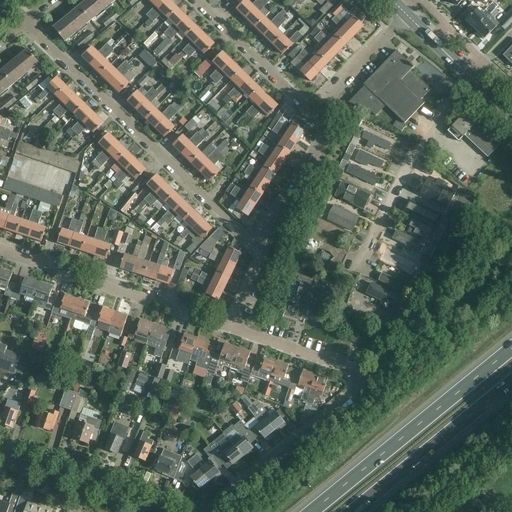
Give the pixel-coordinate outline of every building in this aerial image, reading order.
[(90,21),(96,16),(103,10),(94,0),(87,0),(78,7),(90,21)] [(94,0),(103,10),(109,5),(115,0),(94,0)] [(149,0),(149,1),(155,7),(159,10),(168,0),(167,0),(149,0)] [(159,10),(150,19),(153,23),(162,14),(167,19),(177,9),(168,0),(159,10)] [(257,0),(251,6),(245,0),(237,0),(237,1),(241,5),(236,10),(245,20),(264,0),(257,0)] [(264,0),(245,20),(254,28),(264,18),(258,13),(268,3),(264,0)] [(299,2),(300,0),(292,0),(288,5),(292,9),(299,2)] [(471,25),(475,30),(495,10),(501,4),(497,0),(482,15),(476,10),(466,21),(465,22),(470,27),(471,25)] [(319,11),(324,16),(333,7),(328,2),(319,11)] [(334,18),(354,37),(363,27),(352,17),(348,22),(341,15),(346,10),(339,4),(330,13),(335,18),(334,18)] [(77,32),(83,26),(90,21),(78,7),(65,18),(77,32)] [(145,7),(135,18),(139,21),(149,10),(145,7)] [(169,29),(164,33),(168,37),(186,18),(177,9),(167,19),(168,20),(173,25),(169,29)] [(112,13),(117,19),(121,16),(116,10),(112,13)] [(264,18),(254,28),(263,37),(283,17),(285,14),(286,14),(283,10),(270,24),(264,18)] [(494,19),(493,18),(498,13),(495,10),(475,30),(480,34),(479,36),(483,40),(485,39),(495,28),(490,24),(494,19)] [(113,22),(117,19),(112,13),(109,16),(113,22)] [(105,19),(110,25),(113,22),(109,16),(105,19)] [(272,46),(282,36),(277,31),(286,21),(283,17),(263,37),(272,46)] [(64,43),(70,37),(77,32),(65,18),(52,29),(64,43)] [(141,28),(131,18),(123,26),(128,31),(130,29),(135,34),(141,28)] [(186,18),(168,37),(171,40),(180,32),(185,37),(195,27),(186,18)] [(354,37),(334,18),(332,21),(341,29),(335,36),(345,46),(354,37)] [(106,28),(110,25),(105,19),(101,22),(106,28)] [(146,23),(144,25),(148,28),(153,23),(150,19),(146,23)] [(191,42),(183,51),(186,54),(204,36),(195,27),(185,37),(186,37),(190,41),(191,42)] [(304,27),(298,33),(301,36),(302,37),(308,31),(304,27)] [(312,32),(336,55),(345,46),(335,36),(330,41),(317,28),(314,32),(313,31),(312,32)] [(348,46),(310,87),(315,92),(367,36),(362,30),(347,46),(348,46)] [(86,34),(91,40),(95,37),(90,31),(86,34)] [(146,31),(137,41),(141,44),(150,35),(146,31)] [(283,37),(282,36),(272,46),(282,55),(291,45),(301,36),(298,33),(298,32),(288,42),(283,37)] [(317,54),(327,64),(336,55),(312,32),(309,35),(323,48),(317,54)] [(126,38),(126,39),(129,36),(126,33),(110,48),(114,51),(126,38)] [(158,36),(155,33),(144,45),(147,48),(158,36)] [(83,37),(87,43),(91,40),(86,34),(83,37)] [(306,35),(301,40),(305,44),(310,38),(306,35)] [(204,36),(186,54),(190,58),(198,49),(204,55),(213,45),(204,36)] [(79,40),(84,46),(87,43),(83,37),(79,40)] [(80,49),(84,46),(79,40),(76,43),(80,49)] [(107,44),(97,54),(92,48),(88,52),(82,58),(91,67),(110,48),(107,44)] [(133,51),(130,56),(135,59),(141,51),(130,44),(128,48),(133,51)] [(327,64),(317,54),(312,59),(303,50),(303,51),(298,46),(295,49),(294,50),(319,73),(327,64)] [(511,46),(503,56),(511,65),(511,46)] [(91,67),(100,76),(110,66),(104,61),(114,51),(110,48),(91,67)] [(13,61),(24,75),(38,64),(27,50),(13,61)] [(138,56),(151,69),(158,63),(145,50),(138,56)] [(319,73),(294,50),(288,56),(293,61),(296,58),(305,67),(299,73),(310,83),(319,73)] [(375,117),(386,106),(404,124),(423,104),(420,101),(431,90),(411,71),(413,68),(396,52),(363,86),(365,87),(349,103),(365,112),(367,110),(375,117)] [(213,82),(231,63),(222,53),(213,63),(218,69),(209,78),(213,82)] [(170,71),(173,68),(164,59),(161,62),(170,71)] [(194,73),(199,78),(212,65),(207,60),(203,64),(199,61),(193,68),(196,71),(194,73)] [(24,75),(13,61),(0,72),(11,85),(24,75)] [(115,72),(110,66),(100,76),(105,80),(109,85),(113,80),(128,65),(125,62),(115,72)] [(231,81),(241,71),(231,63),(213,82),(217,85),(225,76),(231,81)] [(113,80),(109,85),(118,94),(128,84),(134,78),(128,72),(130,71),(132,69),(128,65),(113,80)] [(193,75),(188,70),(185,74),(180,70),(174,77),(183,85),(193,75)] [(0,71),(0,94),(11,85),(0,72),(0,71)] [(241,71),(231,81),(237,86),(223,101),(226,104),(231,99),(250,80),(241,71)] [(34,77),(39,83),(43,80),(38,74),(34,77)] [(137,84),(141,88),(149,80),(144,76),(137,84)] [(35,86),(39,83),(34,77),(31,80),(35,86)] [(56,98),(66,87),(56,78),(53,82),(49,78),(39,86),(44,92),(38,98),(42,101),(51,92),(56,98)] [(137,92),(127,102),(136,112),(156,92),(162,86),(165,82),(162,79),(153,89),(152,88),(147,93),(141,88),(137,93),(137,92)] [(32,89),(35,86),(31,80),(27,83),(32,89)] [(250,80),(231,99),(236,104),(245,94),(249,99),(259,89),(250,80)] [(32,89),(27,83),(23,86),(28,92),(32,89)] [(162,86),(156,92),(159,95),(165,88),(162,86)] [(66,87),(56,98),(62,103),(53,112),(56,115),(75,96),(66,87)] [(259,89),(249,99),(255,104),(236,124),(240,127),(245,121),(268,98),(259,89)] [(209,96),(216,101),(219,96),(212,91),(209,96)] [(156,92),(136,112),(146,120),(155,110),(150,105),(159,95),(156,92)] [(8,99),(13,104),(17,101),(12,96),(8,99)] [(75,96),(56,115),(60,119),(69,110),(74,115),(84,105),(75,96)] [(268,98),(245,121),(249,125),(262,111),(268,117),(277,107),(268,98)] [(9,107),(13,104),(8,99),(5,102),(9,107)] [(209,112),(213,102),(208,100),(203,110),(209,112)] [(1,105),(6,110),(9,107),(5,102),(1,105)] [(84,105),(74,115),(80,121),(69,132),(73,135),(75,133),(93,114),(84,105)] [(155,110),(146,120),(155,129),(174,109),(170,106),(161,116),(155,110)] [(30,108),(25,113),(29,117),(34,112),(30,108)] [(217,120),(222,115),(215,108),(210,113),(217,120)] [(174,109),(155,129),(164,138),(174,129),(168,123),(177,113),(174,109)] [(469,110),(447,132),(458,142),(464,136),(488,158),(501,144),(478,122),(480,120),(469,110)] [(93,114),(75,133),(78,137),(87,128),(93,133),(103,123),(93,114)] [(270,125),(298,144),(305,133),(302,131),(307,124),(294,115),(289,123),(292,126),(290,130),(278,122),(281,118),(277,116),(277,115),(270,125)] [(184,128),(189,132),(200,122),(196,117),(184,128)] [(182,127),(187,122),(183,118),(179,123),(182,127)] [(0,134),(9,137),(11,133),(5,130),(5,129),(0,127),(0,124),(1,121),(0,120),(0,134)] [(203,124),(211,133),(216,129),(208,120),(203,124)] [(12,121),(10,127),(20,130),(22,124),(12,121)] [(298,144),(270,125),(267,129),(283,139),(279,146),(291,154),(298,144)] [(363,131),(358,128),(353,138),(359,141),(363,131)] [(23,140),(28,145),(36,138),(30,132),(23,140)] [(198,132),(188,142),(182,137),(173,147),(182,156),(201,136),(198,133),(198,132)] [(375,145),(387,151),(391,145),(366,133),(362,140),(368,142),(366,147),(373,150),(375,145)] [(9,137),(0,134),(0,139),(11,143),(9,150),(13,152),(17,140),(9,137)] [(95,166),(117,143),(108,134),(98,145),(104,151),(92,163),(95,166)] [(191,164),(201,155),(195,149),(205,140),(201,136),(182,156),(191,164)] [(21,156),(25,144),(19,142),(15,154),(21,156)] [(291,154),(279,146),(275,152),(259,142),(256,146),(284,165),(291,154)] [(116,163),(126,152),(117,143),(95,166),(99,170),(111,158),(116,163)] [(26,158),(30,146),(25,144),(21,156),(26,158)] [(356,147),(350,144),(345,154),(351,157),(356,147)] [(32,160),(36,148),(30,146),(26,158),(32,160)] [(284,165),(256,146),(254,150),(269,160),(265,167),(277,175),(284,165)] [(219,154),(200,173),(209,182),(219,172),(220,171),(214,166),(217,163),(223,157),(229,150),(226,147),(219,154)] [(435,160),(443,151),(439,147),(430,156),(435,160)] [(38,162),(42,150),(36,148),(32,160),(38,162)] [(43,164),(47,152),(42,150),(38,162),(43,164)] [(206,160),(201,155),(191,164),(200,173),(219,154),(216,150),(206,160)] [(384,162),(360,151),(355,161),(367,167),(369,163),(381,169),(384,162)] [(49,165),(53,154),(47,152),(43,164),(49,165)] [(113,178),(116,180),(135,161),(126,152),(116,163),(122,169),(113,178)] [(54,167),(58,155),(53,154),(49,165),(54,167)] [(0,160),(6,163),(8,164),(10,159),(0,155),(0,160)] [(60,169),(64,157),(58,155),(54,167),(60,169)] [(65,171),(69,159),(64,157),(60,169),(65,171)] [(71,173),(75,161),(69,159),(65,171),(71,173)] [(75,161),(71,173),(77,175),(80,163),(75,161)] [(116,180),(113,183),(117,187),(129,175),(134,180),(145,170),(135,161),(116,180)] [(348,163),(342,161),(337,170),(343,173),(348,163)] [(277,175),(265,167),(261,173),(245,163),(242,167),(270,185),(277,175)] [(375,188),(379,179),(350,165),(346,174),(375,188)] [(270,185),(242,167),(240,171),(255,181),(251,188),(263,196),(270,185)] [(147,204),(165,185),(156,175),(146,186),(152,192),(133,211),(136,214),(147,204)] [(443,186),(436,183),(423,177),(415,194),(445,208),(453,191),(443,186)] [(9,192),(13,180),(7,178),(3,190),(9,192)] [(14,194),(18,182),(13,180),(9,192),(14,194)] [(20,195),(24,184),(18,182),(14,194),(20,195)] [(337,185),(331,182),(327,192),(332,195),(337,185)] [(370,196),(342,182),(335,196),(363,210),(370,196)] [(25,197),(29,186),(24,184),(20,195),(25,197)] [(263,196),(251,188),(247,194),(231,184),(229,188),(256,206),(263,196)] [(165,204),(175,193),(165,185),(147,204),(151,207),(160,198),(165,204)] [(378,192),(385,195),(387,188),(380,185),(378,192)] [(31,199),(35,187),(29,186),(25,197),(31,199)] [(37,201),(41,189),(35,187),(31,199),(37,201)] [(256,206),(229,188),(226,192),(241,202),(237,209),(249,217),(256,206)] [(42,203),(46,191),(41,189),(37,201),(41,202),(42,203)] [(48,205),(52,193),(46,191),(42,203),(48,205)] [(53,207),(57,195),(52,193),(48,205),(51,206),(53,207)] [(137,196),(133,193),(119,210),(123,213),(137,196)] [(162,225),(184,202),(175,193),(165,204),(171,209),(158,222),(162,225)] [(6,210),(11,212),(14,204),(16,196),(11,195),(6,210)] [(57,195),(53,207),(59,209),(63,197),(57,195)] [(461,196),(459,200),(455,207),(465,211),(468,212),(469,212),(471,209),(474,202),(461,196)] [(454,209),(455,207),(459,200),(454,197),(453,198),(449,207),(453,209),(454,209)] [(37,212),(28,238),(41,242),(45,228),(38,226),(42,214),(47,216),(51,206),(48,205),(42,203),(41,202),(38,212),(37,212)] [(183,221),(193,211),(184,202),(162,225),(157,230),(161,234),(178,216),(183,221)] [(16,234),(21,220),(14,218),(18,205),(14,204),(11,212),(9,216),(5,230),(16,234)] [(434,225),(438,217),(414,204),(409,213),(434,225)] [(326,208),(320,205),(316,215),(321,218),(326,208)] [(327,220),(352,232),(359,217),(334,205),(327,220)] [(465,211),(455,207),(454,209),(453,209),(450,216),(451,216),(450,218),(455,220),(456,219),(461,221),(465,211)] [(21,220),(16,234),(28,238),(37,212),(33,210),(29,223),(21,220)] [(188,234),(202,220),(193,211),(183,221),(189,227),(174,243),(177,246),(188,234)] [(0,228),(5,230),(9,216),(0,212),(0,228)] [(441,224),(446,226),(448,224),(450,218),(451,216),(450,216),(445,214),(441,224)] [(142,215),(138,219),(143,223),(147,220),(142,215)] [(426,240),(431,230),(407,217),(402,227),(426,240)] [(459,224),(461,221),(456,219),(455,220),(450,218),(448,224),(446,226),(452,228),(455,223),(459,224)] [(70,247),(78,222),(74,220),(70,232),(62,230),(57,243),(70,247)] [(202,220),(188,234),(193,239),(191,241),(193,243),(186,250),(190,254),(204,240),(202,239),(211,229),(202,220)] [(82,251),(86,238),(79,236),(83,223),(78,222),(70,247),(82,251)] [(86,238),(82,251),(94,256),(102,229),(98,228),(94,240),(86,238)] [(102,229),(94,256),(106,260),(111,246),(103,244),(108,231),(102,229)] [(111,244),(119,247),(123,233),(115,230),(111,244)] [(438,230),(433,240),(438,243),(443,233),(438,230)] [(425,245),(397,231),(392,240),(405,247),(404,250),(412,254),(413,250),(421,254),(425,245)] [(126,233),(122,244),(128,246),(132,236),(126,233)] [(199,248),(211,254),(223,260),(236,266),(241,254),(229,248),(225,255),(214,250),(217,242),(211,236),(199,248)] [(184,239),(179,245),(182,248),(188,242),(184,239)] [(381,240),(379,247),(387,249),(388,242),(381,240)] [(144,276),(149,263),(144,261),(148,249),(147,248),(148,244),(143,242),(142,247),(133,273),(144,276)] [(289,244),(284,242),(280,249),(285,252),(289,244)] [(120,268),(133,273),(142,247),(137,245),(133,257),(124,255),(120,268)] [(430,246),(425,256),(431,259),(435,249),(430,246)] [(409,271),(414,260),(393,250),(390,257),(404,264),(402,267),(409,271)] [(185,255),(180,251),(173,269),(179,271),(185,255)] [(149,263),(144,276),(156,280),(161,267),(165,255),(160,253),(156,265),(149,263)] [(217,271),(230,277),(236,266),(223,260),(211,254),(209,259),(221,265),(217,271)] [(422,262),(417,272),(423,275),(428,265),(422,262)] [(161,267),(156,280),(169,284),(173,271),(161,267)] [(188,272),(183,269),(177,286),(183,287),(188,272)] [(200,277),(202,273),(195,269),(189,269),(189,271),(194,274),(200,277)] [(4,296),(11,299),(16,285),(8,283),(11,274),(0,270),(0,288),(6,290),(4,296)] [(230,277),(217,271),(214,278),(202,273),(200,277),(225,289),(230,277)] [(401,292),(409,278),(399,273),(395,280),(383,273),(379,281),(401,292)] [(292,308),(289,307),(287,311),(317,320),(328,285),(295,274),(292,281),(300,283),(292,308)] [(225,289),(200,277),(197,283),(209,288),(206,295),(219,301),(225,289)] [(22,287),(16,285),(11,299),(19,301),(20,295),(33,299),(38,283),(25,279),(22,287)] [(414,279),(409,288),(415,291),(420,281),(414,279)] [(398,305),(403,295),(372,281),(367,291),(398,305)] [(52,288),(38,283),(33,299),(46,304),(44,310),(46,310),(45,313),(50,315),(51,312),(52,312),(56,299),(49,296),(52,288)] [(71,319),(77,300),(71,298),(71,297),(65,295),(63,301),(56,299),(52,312),(59,315),(61,311),(66,313),(64,317),(68,318),(71,319)] [(90,326),(94,312),(88,310),(90,303),(84,301),(83,302),(77,300),(71,319),(68,318),(66,325),(71,326),(74,320),(89,326),(90,326)] [(404,300),(397,315),(402,317),(405,311),(410,302),(404,300)] [(351,306),(344,310),(348,316),(355,311),(351,306)] [(110,327),(114,313),(109,311),(109,310),(103,308),(102,310),(96,308),(94,312),(90,326),(89,326),(87,332),(85,338),(85,340),(91,342),(96,328),(97,328),(99,323),(110,327)] [(363,315),(355,312),(352,320),(361,323),(363,315)] [(114,313),(110,327),(122,331),(127,316),(121,314),(121,315),(114,313)] [(148,340),(152,327),(153,325),(140,321),(140,322),(134,320),(128,338),(134,341),(134,342),(146,345),(148,340)] [(39,327),(31,349),(42,353),(47,340),(43,339),(46,330),(39,327)] [(152,327),(148,340),(146,345),(156,349),(153,356),(161,358),(169,336),(163,334),(165,329),(159,327),(158,329),(152,327)] [(124,347),(127,338),(122,336),(119,345),(124,347)] [(191,354),(196,342),(189,339),(190,337),(184,336),(179,350),(191,354)] [(196,342),(191,354),(199,357),(195,367),(207,371),(210,364),(213,353),(206,351),(209,344),(196,340),(196,342)] [(7,347),(0,344),(0,370),(14,375),(20,357),(6,352),(7,347)] [(230,369),(231,365),(237,349),(224,345),(220,356),(213,353),(210,364),(211,364),(208,374),(214,376),(217,367),(223,369),(223,366),(230,369)] [(250,375),(255,359),(248,357),(249,353),(237,349),(231,365),(230,369),(237,371),(237,373),(243,375),(240,381),(248,384),(250,375)] [(118,366),(124,368),(128,357),(121,355),(118,366)] [(256,357),(256,359),(255,359),(250,375),(267,381),(269,382),(276,363),(269,361),(270,360),(264,358),(263,359),(256,357)] [(95,366),(80,361),(77,371),(92,376),(95,366)] [(291,383),(292,380),(295,371),(288,368),(289,366),(283,364),(282,365),(276,363),(269,382),(273,383),(276,384),(277,379),(284,381),(284,380),(291,383)] [(161,365),(156,379),(160,381),(161,377),(162,377),(165,369),(163,369),(164,366),(161,365)] [(167,370),(164,380),(170,382),(173,372),(167,370)] [(131,384),(136,373),(132,371),(127,382),(131,384)] [(310,390),(315,375),(303,371),(299,383),(292,380),(291,383),(285,401),(291,403),(295,392),(294,391),(295,388),(303,391),(303,393),(301,400),(306,402),(310,390)] [(160,381),(156,379),(153,379),(150,377),(149,379),(139,375),(135,385),(145,389),(142,396),(152,400),(160,381)] [(315,375),(310,390),(306,402),(306,403),(313,405),(314,400),(322,396),(323,394),(328,379),(315,375)] [(59,407),(71,411),(82,380),(78,379),(74,392),(65,390),(59,407)] [(86,381),(82,380),(71,411),(77,413),(82,398),(77,396),(79,388),(83,389),(86,381)] [(264,388),(271,390),(273,383),(269,382),(267,381),(264,388)] [(98,392),(106,396),(109,388),(101,385),(98,392)] [(29,390),(28,390),(23,403),(31,406),(37,388),(30,386),(29,390)] [(234,393),(242,396),(244,389),(237,387),(234,393)] [(262,395),(269,397),(271,390),(264,388),(262,395)] [(272,392),(269,403),(275,405),(278,394),(272,392)] [(165,426),(168,420),(173,406),(176,400),(173,399),(173,397),(169,395),(168,397),(167,397),(159,416),(157,415),(154,421),(165,426)] [(270,435),(274,432),(255,408),(256,408),(246,396),(244,395),(240,398),(248,409),(259,424),(255,427),(254,425),(248,430),(255,439),(260,436),(263,440),(264,440),(266,441),(271,437),(270,435)] [(11,429),(13,429),(19,413),(13,410),(15,404),(7,402),(0,422),(0,425),(5,427),(6,428),(9,430),(11,429)] [(226,415),(229,407),(221,403),(218,411),(226,415)] [(230,408),(236,416),(242,411),(236,403),(230,408)] [(274,412),(269,416),(260,404),(256,408),(255,408),(274,432),(277,429),(279,430),(284,426),(283,424),(284,424),(281,420),(287,416),(282,410),(276,414),(274,412)] [(177,408),(173,406),(168,420),(175,423),(180,409),(177,408)] [(58,413),(51,410),(49,415),(43,413),(41,418),(38,417),(35,425),(39,426),(38,427),(50,431),(52,425),(54,425),(58,413)] [(303,413),(299,427),(312,416),(303,413)] [(98,431),(101,421),(81,414),(73,439),(88,444),(89,441),(95,443),(99,431),(98,431)] [(255,439),(248,430),(241,421),(233,427),(239,434),(229,442),(241,457),(251,449),(249,446),(256,440),(255,439)] [(123,441),(124,441),(129,428),(115,422),(110,434),(108,441),(109,441),(105,449),(117,454),(123,441)] [(162,434),(171,437),(173,431),(164,428),(162,434)] [(152,447),(151,446),(153,441),(148,439),(150,435),(144,432),(134,457),(146,462),(152,447)] [(236,461),(241,457),(229,442),(220,448),(218,445),(211,450),(214,454),(213,455),(222,466),(228,461),(231,465),(232,464),(233,465),(235,465),(236,464),(237,463),(236,461)] [(222,466),(213,455),(208,459),(209,461),(205,464),(198,454),(195,456),(186,446),(184,450),(192,459),(190,460),(208,482),(213,479),(216,480),(221,476),(220,473),(217,470),(222,466)] [(174,479),(180,462),(182,457),(163,450),(161,457),(155,470),(163,473),(162,475),(174,479)] [(232,469),(237,474),(256,456),(251,450),(232,469)] [(189,486),(195,493),(208,482),(190,460),(187,462),(195,472),(188,477),(193,484),(189,486)] [(181,482),(184,474),(181,473),(183,468),(185,463),(180,462),(174,479),(181,482)] [(50,511),(51,511),(29,503),(30,500),(20,497),(19,500),(14,511),(50,511)] [(14,511),(19,500),(13,498),(10,504),(0,500),(0,511),(14,511)] [(468,499),(466,504),(486,511),(488,511),(500,511),(468,499)]
